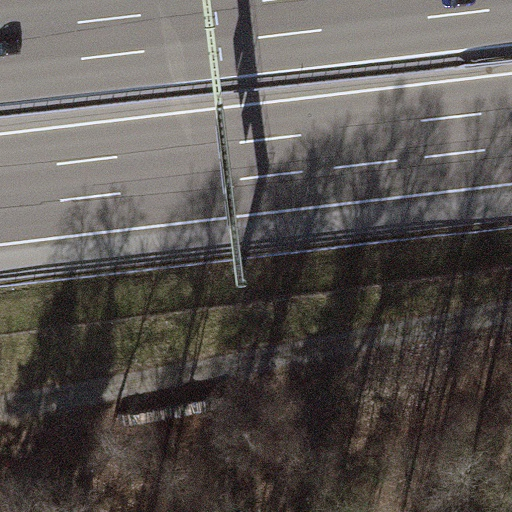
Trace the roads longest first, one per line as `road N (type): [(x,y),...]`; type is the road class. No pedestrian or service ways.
road 1 (unclassified): [(0,402),(511,311)]
road 2 (motorway): [(511,9),(0,70)]
road 3 (motorway): [(0,171),(511,111)]
